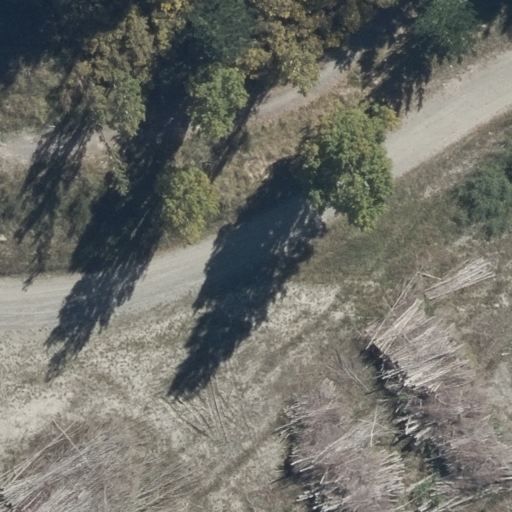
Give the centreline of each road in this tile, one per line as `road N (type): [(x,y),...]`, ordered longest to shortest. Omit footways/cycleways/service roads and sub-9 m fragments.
road 1 (track): [(511,65),(300,199),(112,296),(0,307)]
road 2 (track): [(0,124),(185,107),(276,53),(344,0)]
